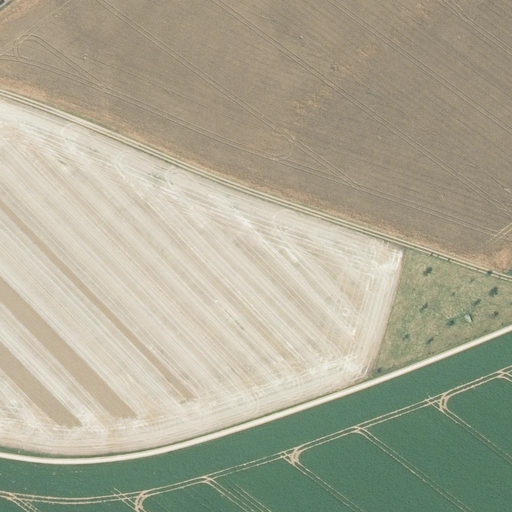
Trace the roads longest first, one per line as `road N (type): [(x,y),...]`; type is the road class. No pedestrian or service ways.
road 1 (track): [(0,92),(227,183),(511,280)]
road 2 (unclassified): [(0,455),(83,461),(157,451),(511,327)]
